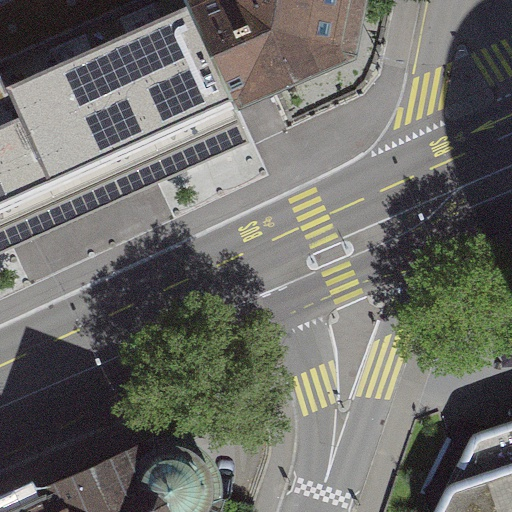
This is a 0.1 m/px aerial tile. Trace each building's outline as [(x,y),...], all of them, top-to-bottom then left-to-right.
[(196,0),(14,0),(0,6),(0,261),(260,152),(196,0)] [(199,0),(247,110),(317,82),(314,74),(358,53),(366,0),(199,0)] [(511,511),(511,448),(464,462),(441,511),(511,511)] [(132,511),(126,496),(113,467),(4,511),(132,511)] [(197,511),(170,478),(126,496),(132,511),(197,511)]
